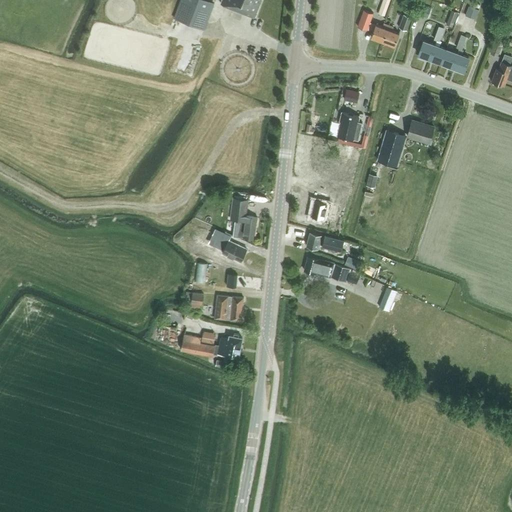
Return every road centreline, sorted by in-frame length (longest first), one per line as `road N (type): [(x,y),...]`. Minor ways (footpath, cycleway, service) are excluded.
road 1 (tertiary): [(239,511),(294,65)]
road 2 (unclassified): [(511,111),(403,71),(294,65)]
